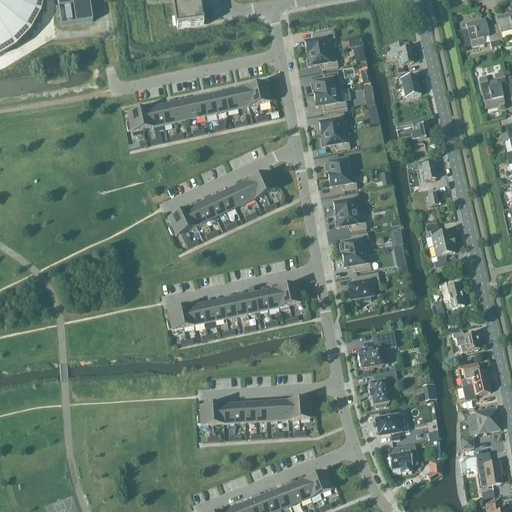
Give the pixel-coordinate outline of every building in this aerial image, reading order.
[(84,24),(93,23),(89,0),(0,0),(0,55),(15,46),(29,32),(39,14),(41,0),(56,0),(61,28),(84,24)] [(174,0),(175,3),(172,4),(176,29),(203,24),(199,0),(195,0),(174,0)] [(498,25),(492,27),(496,42),(502,41),(501,36),(511,33),(511,14),(496,18),(498,25)] [(496,42),(492,27),(487,28),(485,21),(466,25),(468,31),(470,43),(472,48),(484,45),(485,43),(484,40),(489,38),(491,49),(497,48),(496,42)] [(468,31),(462,33),(465,49),(472,48),(470,43),(468,31)] [(314,43),(305,45),(307,57),(332,52),(330,41),(335,40),(333,32),(312,35),(312,36),(313,36),(314,43)] [(358,37),(351,39),(353,47),(360,46),(358,37)] [(404,51),(403,45),(403,44),(394,46),(395,53),(399,52),(402,67),(413,65),(410,50),(404,51)] [(334,63),(332,52),(307,57),(308,57),(309,61),(307,62),(308,69),(322,66),(323,72),(322,72),(338,70),(337,63),(334,63)] [(508,95),(504,79),(503,74),(494,76),(495,82),(487,83),(486,78),(479,80),(486,108),(504,104),(502,96),(508,95)] [(401,81),(405,100),(421,97),(416,77),(409,79),(401,81)] [(335,93),(333,81),(311,85),(312,92),(314,92),(315,96),(314,97),(335,93)] [(266,86),(255,89),(259,107),(270,104),(270,103),(273,102),(272,93),(268,94),(266,86)] [(364,89),(367,107),(374,106),(371,88),(364,89)] [(259,107),(255,89),(245,91),(249,109),(259,107)] [(245,91),(234,93),(238,111),(249,109),(245,91)] [(335,93),(314,97),(316,109),(323,108),(324,114),(324,115),(347,111),(346,103),(350,102),(349,91),(341,93),(341,92),(335,93)] [(234,93),(224,95),(227,114),(238,111),(234,93)] [(224,95),(213,98),(217,116),(227,114),(224,95)] [(213,98),(202,100),(206,118),(217,116),(213,98)] [(206,118),(202,100),(192,102),(196,120),(206,118)] [(192,102),(181,105),(185,123),(196,120),(192,102)] [(185,123),(181,105),(170,107),(174,125),(185,123)] [(170,107),(160,109),(164,127),(174,125),(170,107)] [(164,127),(160,109),(149,111),(153,130),(164,127)] [(399,114),(401,123),(412,121),(412,119),(423,116),(421,109),(416,111),(399,114)] [(149,111),(139,114),(143,132),(153,130),(149,111)] [(132,134),(143,132),(139,114),(128,116),(129,124),(126,125),(128,133),(131,133),(132,134)] [(321,137),(347,133),(343,115),(330,117),(330,118),(331,118),(332,123),(319,125),(321,137)] [(378,118),(370,119),(371,127),(379,126),(378,118)] [(398,139),(412,136),(414,148),(423,146),(422,143),(431,141),(427,126),(422,127),(421,122),(413,124),(413,122),(396,126),(398,139)] [(350,151),(347,133),(321,137),(321,138),(322,138),(323,142),(321,142),(322,149),(336,147),(337,152),(336,152),(336,153),(350,151)] [(507,160),(511,159),(511,133),(502,136),(503,143),(509,141),(511,153),(506,154),(507,160)] [(328,178),(354,173),(352,161),(325,166),(326,173),(328,173),(329,177),(328,177),(328,178)] [(426,162),(417,164),(418,170),(422,169),(425,183),(437,181),(434,165),(427,166),(426,162)] [(357,191),(354,173),(328,178),(330,189),(343,187),(344,192),(343,192),(343,193),(357,191)] [(278,189),(277,188),(274,181),(271,182),(267,175),(257,180),(265,197),(275,192),(274,190),(278,189)] [(265,197),(257,180),(247,184),(255,201),(265,197)] [(237,189),(245,206),(255,201),(247,184),(237,189)] [(235,210),(245,206),(237,189),(228,193),(235,210)] [(228,193),(218,198),(226,215),(235,210),(228,193)] [(438,206),(436,195),(429,197),(431,208),(438,206)] [(333,206),(335,218),(361,213),(358,196),(341,199),(342,204),(333,206)] [(218,198),(208,203),(216,219),(226,215),(218,198)] [(208,203),(198,207),(206,224),(216,219),(208,203)] [(196,229),(206,224),(198,207),(188,212),(196,229)] [(188,212),(179,216),(186,233),(196,229),(188,212)] [(363,224),(361,213),(335,218),(336,218),(337,223),(335,223),(336,230),(350,227),(351,233),(350,233),(351,233),(366,231),(365,224),(363,224)] [(176,238),(186,233),(179,216),(168,221),(172,228),(168,230),(172,238),(175,236),(176,238)] [(430,233),(434,248),(454,243),(453,238),(451,239),(450,233),(438,235),(437,231),(439,231),(437,225),(425,228),(426,234),(430,233)] [(342,258),(368,254),(366,242),(368,242),(367,235),(351,238),(352,239),(353,244),(339,246),(341,253),(342,253),(343,258),(342,258)] [(454,243),(434,248),(437,263),(433,264),(435,270),(447,267),(446,261),(445,261),(444,257),(455,254),(453,248),(455,248),(454,243)] [(368,254),(342,258),(344,270),(353,268),(354,274),(371,271),(368,254)] [(405,258),(395,260),(397,269),(398,269),(406,267),(405,258)] [(408,277),(407,268),(406,267),(398,269),(400,278),(408,277)] [(349,288),(349,292),(348,293),(348,294),(347,294),(348,302),(350,301),(350,302),(362,300),(363,304),(370,303),(370,299),(372,299),(370,288),(379,286),(377,275),(352,280),(353,287),(349,288)] [(444,304),(450,302),(452,311),(464,308),(461,295),(463,295),(461,285),(447,289),(446,285),(440,286),(444,304)] [(297,287),(286,290),(289,308),(301,305),(300,304),(304,303),(302,294),(298,295),(297,287)] [(289,308),(286,290),(275,292),(279,310),(289,308)] [(275,292),(264,294),(268,312),(279,310),(275,292)] [(268,312),(264,294),(254,296),(258,314),(268,312)] [(254,296),(243,299),(247,317),(258,314),(254,296)] [(232,301),(236,319),(247,317),(243,299),(232,301)] [(232,301),(222,303),(226,321),(236,319),(232,301)] [(215,323),(226,321),(222,303),(211,305),(215,323)] [(441,304),(434,305),(439,325),(446,324),(441,304)] [(211,305),(201,308),(205,326),(215,323),(211,305)] [(205,326),(201,308),(190,310),(194,328),(205,326)] [(190,310),(180,312),(184,330),(194,328),(190,310)] [(172,333),(184,330),(180,312),(169,314),(170,322),(167,323),(169,332),(172,331),(172,333)] [(464,338),(463,334),(452,336),(453,341),(456,340),(458,347),(458,349),(461,348),(462,354),(467,353),(479,351),(477,340),(476,335),(464,338)] [(357,362),(358,370),(360,370),(360,375),(383,370),(388,369),(384,348),(395,346),(393,337),(375,340),(377,353),(357,357),(358,362),(357,362)] [(478,364),(458,369),(462,390),(488,384),(488,381),(489,380),(488,376),(486,376),(486,373),(480,374),(478,364)] [(369,386),(370,393),(369,393),(368,393),(368,394),(369,400),(369,401),(370,401),(371,401),(372,407),(372,408),(373,408),(375,408),(376,410),(386,408),(385,406),(388,406),(388,405),(384,384),(396,382),(395,374),(373,378),(374,385),(369,386),(369,385),(368,386),(369,386)] [(476,401),(476,398),(491,395),(490,392),(491,391),(490,387),(489,386),(488,384),(462,390),(465,404),(476,401)] [(309,402),(298,403),(299,422),(310,421),(310,419),(314,419),(313,410),(310,410),(309,402)] [(288,422),(299,422),(298,403),(287,404),(288,422)] [(277,423),(276,404),(265,405),(267,424),(277,423)] [(287,404),(276,404),(277,423),(288,422),(287,404)] [(265,405),(255,406),(256,424),(267,424),(265,405)] [(244,406),(233,407),(234,426),(245,425),(244,406)] [(256,424),(255,406),(244,406),(245,425),(256,424)] [(234,426),(233,407),(222,408),(223,426),(234,426)] [(222,408),(211,409),(213,427),(223,426),(222,408)] [(201,428),(213,427),(211,409),(200,409),(201,417),(197,417),(198,426),(201,426),(201,428)] [(475,413),(474,413),(475,416),(478,431),(478,433),(478,436),(500,432),(498,417),(497,414),(496,409),(475,413)] [(399,435),(398,428),(400,427),(399,419),(397,420),(397,419),(395,419),(394,412),(379,415),(381,421),(376,422),(376,423),(375,424),(376,430),(377,430),(379,438),(390,436),(392,443),(399,442),(398,435),(399,435)] [(438,433),(428,435),(429,442),(439,440),(438,433)] [(473,441),(462,442),(463,451),(474,450),(473,441)] [(435,455),(440,455),(441,455),(439,443),(433,444),(434,446),(431,447),(431,453),(434,452),(435,455)] [(401,475),(412,474),(411,469),(412,468),(410,456),(415,455),(414,448),(393,451),(394,456),(388,457),(391,472),(400,470),(401,475)] [(489,455),(476,457),(481,488),(487,487),(487,488),(502,485),(500,474),(500,472),(502,472),(500,464),(491,465),(489,455)] [(442,477),(441,468),(430,474),(426,477),(430,484),(442,477)] [(324,474),(314,479),(321,496),(331,492),(330,490),(334,489),(331,481),(327,482),(324,474)] [(314,479),(304,483),(311,500),(321,496),(314,479)] [(294,487),(301,504),(311,500),(304,483),(294,487)] [(294,487),(283,491),(290,508),(301,504),(294,487)] [(283,491),(273,495),(280,511),(290,508),(283,491)] [(279,511),(280,511),(273,495),(263,499),(268,511),(279,511)] [(268,511),(263,499),(253,502),(256,511),(268,511)] [(256,511),(253,502),(243,506),(245,511),(256,511)] [(498,511),(497,502),(485,503),(486,510),(492,509),(492,511),(507,511),(501,511),(498,511)]
